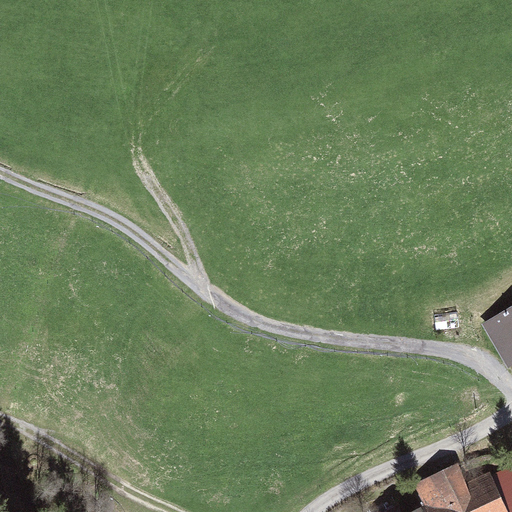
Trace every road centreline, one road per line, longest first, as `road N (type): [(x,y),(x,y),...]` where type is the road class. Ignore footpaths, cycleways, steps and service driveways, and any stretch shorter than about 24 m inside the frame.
road 1 (track): [(0,173),(129,230),(225,314),(294,339),(492,369),(511,393)]
road 2 (track): [(316,511),(330,498),(511,415)]
